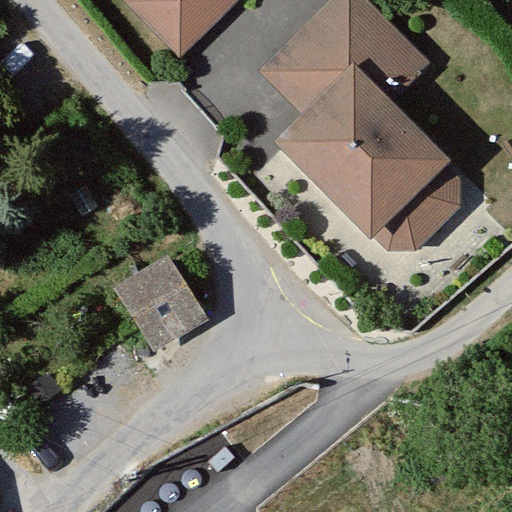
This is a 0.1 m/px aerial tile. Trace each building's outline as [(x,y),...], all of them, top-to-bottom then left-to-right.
[(180,45),(226,0),(137,0),(137,1),(180,45)] [(449,206),(450,182),(372,103),(411,64),(347,0),(338,0),(283,54),(327,99),(310,115),(281,144),(383,248),(407,248),(449,206)] [(266,72),(310,115),(327,99),(283,54),(266,72)] [(168,268),(124,297),(159,350),(202,322),(168,268)] [(45,376),(24,389),(33,404),(54,392),(45,376)]
